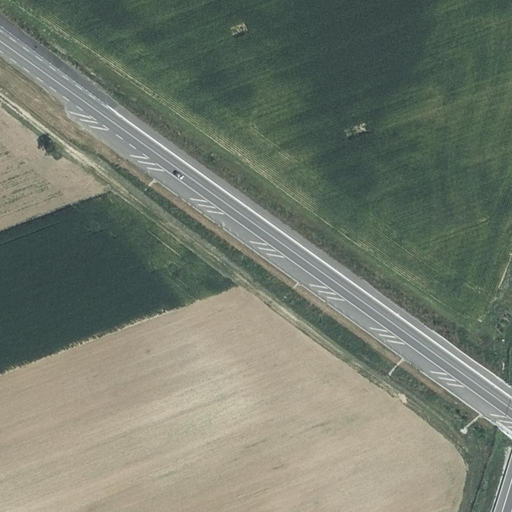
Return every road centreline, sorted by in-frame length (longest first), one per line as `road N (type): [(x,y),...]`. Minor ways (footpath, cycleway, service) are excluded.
road 1 (track): [(460,511),(477,458),(441,419),(0,93)]
road 2 (secondary): [(0,39),(511,409)]
